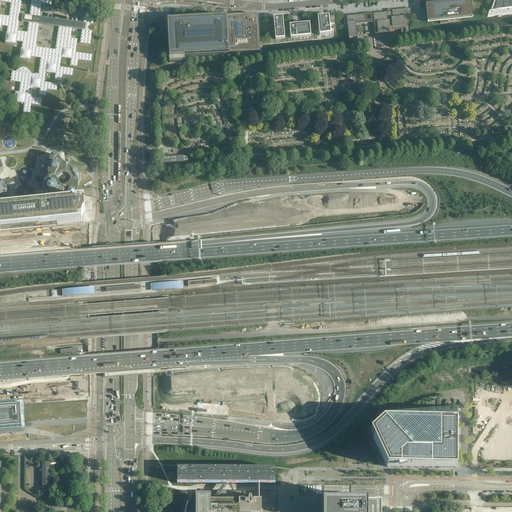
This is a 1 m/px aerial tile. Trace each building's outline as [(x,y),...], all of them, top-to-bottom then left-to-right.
[(62,75),(62,73),(69,74),(69,76),(72,76),(73,69),(56,67),(58,54),(62,54),(61,58),(64,58),(71,59),(70,66),(73,66),(77,67),(78,60),(91,62),(92,55),(75,53),(77,43),(77,39),(70,38),(72,29),(81,30),(80,43),(90,45),(91,36),(91,34),(92,31),(89,31),(90,24),(93,25),(94,18),(83,16),(82,23),(40,17),(41,4),(48,5),(51,5),(52,0),(0,0),(0,1),(11,3),(9,16),(0,15),(0,8),(0,5),(0,29),(1,29),(1,26),(7,27),(6,33),(6,40),(5,43),(15,45),(16,41),(22,42),(21,49),(20,55),(20,59),(30,60),(31,57),(40,58),(39,71),(35,74),(31,74),(31,73),(31,72),(30,71),(30,70),(29,69),(28,68),(27,68),(27,67),(25,67),(24,67),(23,67),(22,67),(21,67),(20,67),(19,68),(18,68),(17,69),(16,70),(16,71),(15,71),(11,71),(10,81),(23,83),(22,93),(15,92),(15,99),(14,102),(21,103),(24,107),(22,117),(29,118),(31,105),(31,103),(38,104),(37,105),(41,106),(42,99),(35,98),(33,96),(31,95),(31,93),(30,91),(30,87),(33,88),(40,89),(39,95),(42,96),(46,96),(46,90),(47,86),(53,87),(53,90),(56,91),(57,84),(41,82),(42,69),(46,69),(45,72),(49,73),(55,74),(54,80),(61,81),(62,75)] [(448,21),(459,19),(472,18),(471,0),(465,1),(462,1),(451,2),(446,2),(436,3),(434,4),(431,4),(426,5),(426,7),(427,23),(440,21),(440,22),(440,23),(440,24),(448,23),(448,22),(448,21)] [(511,0),(494,0),(490,12),(489,12),(487,17),(498,16),(498,17),(501,17),(501,15),(511,14),(511,0)] [(387,12),(373,14),(373,15),(374,22),(375,34),(378,33),(378,37),(378,38),(390,37),(390,36),(389,32),(389,31),(401,30),(405,29),(405,35),(410,35),(410,30),(409,23),(410,22),(409,19),(408,17),(408,16),(408,13),(410,13),(410,9),(392,11),(392,12),(387,13),(387,12)] [(373,15),(373,14),(364,15),(364,16),(365,23),(374,22),(373,15)] [(172,19),(167,19),(168,33),(168,34),(169,63),(185,62),(184,57),(222,55),(260,53),(259,44),(259,40),(258,21),(258,15),(227,17),(224,17),(222,17),(182,19),(182,18),(172,19)] [(364,15),(346,16),(346,17),(347,20),(348,33),(348,35),(349,41),(357,40),(357,39),(357,37),(357,36),(356,24),(365,23),(364,16),(364,15)] [(275,38),(270,38),(270,44),(331,38),(330,37),(330,34),(328,16),(318,17),(318,23),(309,23),(289,25),(284,26),(283,26),(282,17),(273,18),(275,38)] [(31,206),(31,207),(33,209),(34,210),(35,214),(36,214),(36,215),(35,218),(37,219),(38,219),(40,220),(41,220),(42,221),(44,218),(45,218),(47,219),(49,218),(48,216),(49,216),(50,216),(53,216),(54,217),(55,218),(56,219),(63,219),(69,216),(72,210),(72,209),(72,208),(72,206),(73,204),(74,203),(75,203),(76,204),(78,203),(77,201),(78,201),(79,201),(82,201),(82,199),(83,198),(83,196),(84,195),(84,193),(81,192),(81,191),(78,187),(78,186),(78,183),(80,180),(80,173),(77,168),(77,167),(71,165),(70,165),(69,165),(68,165),(67,165),(65,165),(64,164),(63,164),(63,163),(64,161),(62,160),(61,160),(60,160),(60,159),(60,156),(58,156),(57,156),(55,155),(53,155),(52,155),(51,158),(50,159),(47,161),(46,161),(46,162),(43,162),(43,163),(42,164),(42,167),(42,168),(42,169),(45,171),(46,171),(48,175),(48,176),(49,178),(49,179),(48,180),(45,182),(44,184),(43,184),(43,182),(42,178),(41,177),(40,177),(39,178),(38,178),(36,177),(35,181),(38,182),(39,185),(40,188),(41,189),(42,189),(43,189),(43,191),(44,194),(44,196),(42,198),(42,199),(38,201),(37,201),(34,200),(33,202),(33,203),(32,205),(31,206)] [(178,157),(178,156),(160,157),(161,164),(188,162),(188,155),(180,155),(181,157),(178,157)] [(0,230),(82,223),(82,219),(82,217),(83,215),(84,213),(86,212),(84,200),(79,201),(78,201),(0,208),(0,230)] [(456,410),(456,405),(440,409),(440,397),(425,400),(384,421),(371,432),(388,466),(457,467),(456,410)] [(26,430),(24,407),(0,408),(0,436),(26,435),(26,430)] [(275,484),(275,469),(177,468),(177,484),(223,484),(223,485),(218,492),(222,492),(226,486),(226,484),(275,484)] [(275,511),(276,492),(253,492),(253,501),(251,501),(251,498),(251,497),(250,497),(249,497),(248,498),(248,501),(247,501),(247,492),(222,492),(218,492),(196,492),(195,511),(275,511)] [(380,511),(380,501),(320,501),(319,511),(380,511)]
